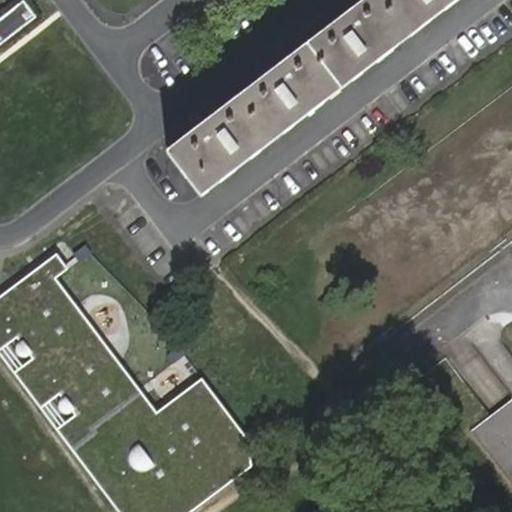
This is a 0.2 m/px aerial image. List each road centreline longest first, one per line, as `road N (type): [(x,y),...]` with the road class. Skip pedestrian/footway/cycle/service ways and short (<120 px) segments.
road 1 (residential): [(154,119),(311,0)]
road 2 (residential): [(0,235),(154,119)]
